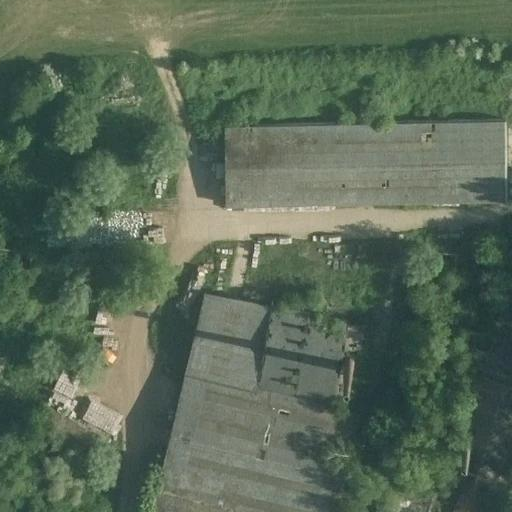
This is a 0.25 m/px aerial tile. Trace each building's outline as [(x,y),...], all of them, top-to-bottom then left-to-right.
[(507,118),(224,125),(227,204),(507,198),(507,118)] [(138,216),(105,216),(105,227),(138,226),(138,216)] [(493,266),(427,257),(421,297),(487,306),(493,266)] [(358,511),(504,511),(511,488),(511,264),(490,340),(479,337),(480,331),(416,312),(375,454),(390,459),(380,495),(364,491),(358,511)] [(14,274),(0,272),(0,299),(10,301),(14,274)] [(367,321),(205,291),(151,511),(336,511),(359,413),(332,406),(334,398),(352,402),(367,321)] [(119,432),(67,404),(58,418),(110,449),(119,432)]
